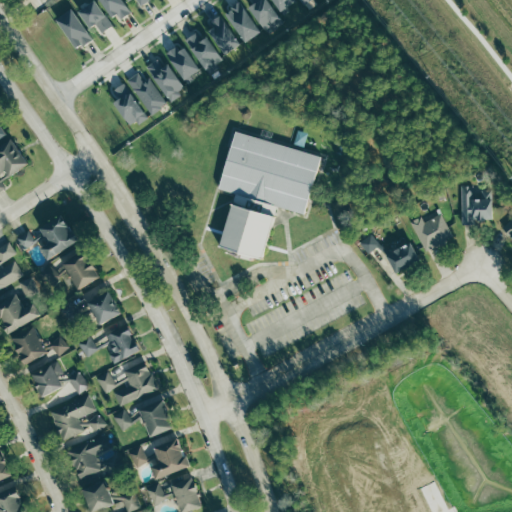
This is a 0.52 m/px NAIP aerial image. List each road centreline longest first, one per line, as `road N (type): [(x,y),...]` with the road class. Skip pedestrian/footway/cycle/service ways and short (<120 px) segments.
road 1 (tertiary): [(270,511),(175,292),(0,20)]
road 2 (tertiary): [(0,75),(167,339),(208,421),(239,511)]
road 3 (residential): [(208,421),(454,284),(485,275)]
road 4 (residential): [(193,0),(54,96)]
road 5 (residential): [(0,381),(59,511)]
